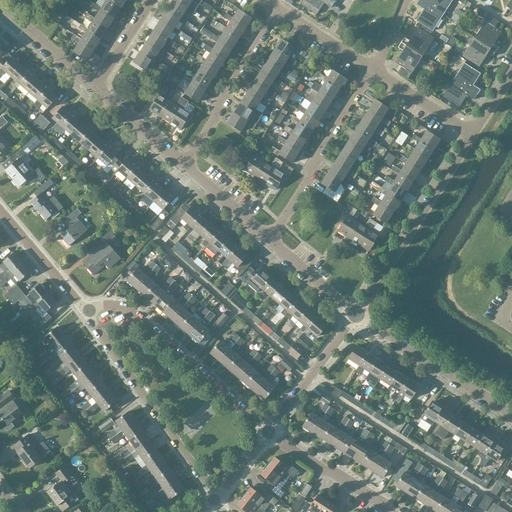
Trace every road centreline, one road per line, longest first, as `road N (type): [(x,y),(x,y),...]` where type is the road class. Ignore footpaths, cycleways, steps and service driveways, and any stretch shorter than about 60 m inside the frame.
road 1 (residential): [(268,434),(127,310),(85,312)]
road 2 (residential): [(85,312),(216,499)]
road 3 (residential): [(355,315),(473,134)]
road 4 (residential): [(270,240),(376,72)]
road 5 (residential): [(511,415),(355,315)]
road 6 (residential): [(182,164),(277,7)]
road 7 (residential): [(268,434),(355,315)]
road 8 (residential): [(390,511),(268,434)]
road 9 (residential): [(85,312),(0,211)]
road 10 (residential): [(94,87),(0,5)]
